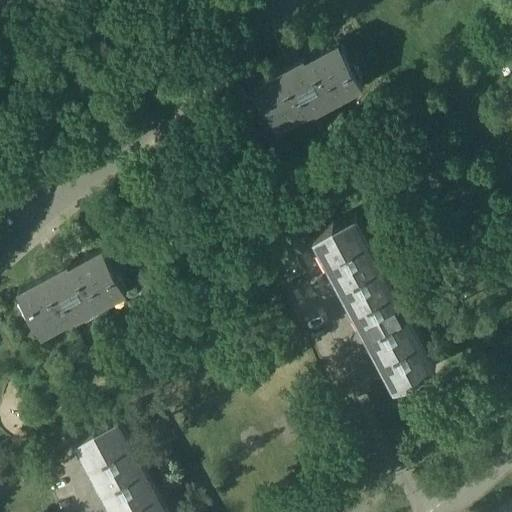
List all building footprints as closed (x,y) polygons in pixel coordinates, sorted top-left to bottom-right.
[(306,55),(256,82),(279,127),(313,109),(314,111),(364,84),(341,39),(307,57),(306,55)] [(334,219),(317,234),(330,259),(371,237),(357,211),(334,219)] [(384,262),(371,237),(330,259),(343,284),(384,262)] [(68,260),(18,287),(42,331),(76,313),(77,315),(127,288),(103,244),(69,262),(68,260)] [(384,262),(343,284),(357,309),(397,287),(384,262)] [(411,312),(397,287),(357,309),(370,333),(411,312)] [(411,312),(370,333),(383,358),(424,337),(411,312)] [(437,361),(424,337),(383,358),(396,383),(420,375),(437,361)] [(131,438),(117,413),(95,421),(77,435),(90,460),(131,438)] [(144,463),(131,438),(90,460),(104,485),(144,463)] [(144,463),(104,485),(117,510),(158,488),(144,463)] [(170,511),(158,488),(117,510),(118,511),(170,511)]
